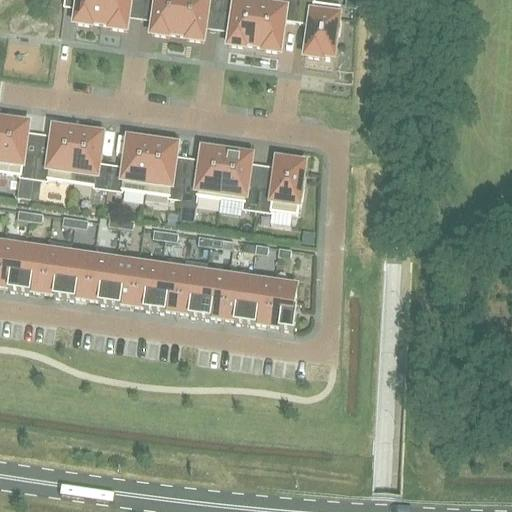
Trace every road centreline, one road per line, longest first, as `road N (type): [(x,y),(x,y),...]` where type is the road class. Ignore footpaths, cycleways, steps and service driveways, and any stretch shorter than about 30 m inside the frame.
road 1 (residential): [(0,92),(320,136),(339,155),(325,349),(306,357),(0,311)]
road 2 (primary): [(287,511),(0,474)]
road 3 (unclassified): [(393,263),(406,0)]
